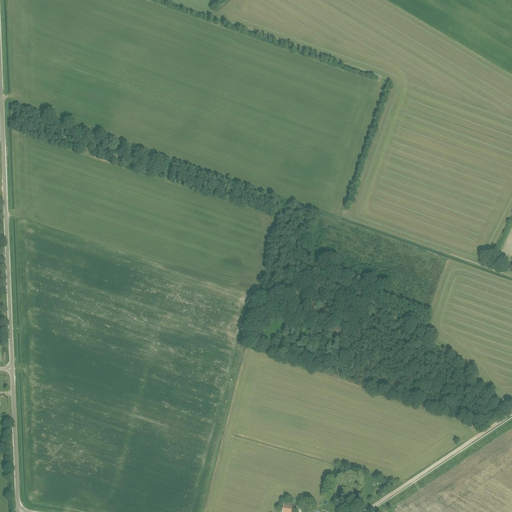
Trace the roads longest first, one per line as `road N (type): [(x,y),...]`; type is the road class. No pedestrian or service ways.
road 1 (unclassified): [(11,368),(0,46)]
road 2 (track): [(511,414),(365,511)]
road 3 (unclassified): [(17,510),(11,368)]
